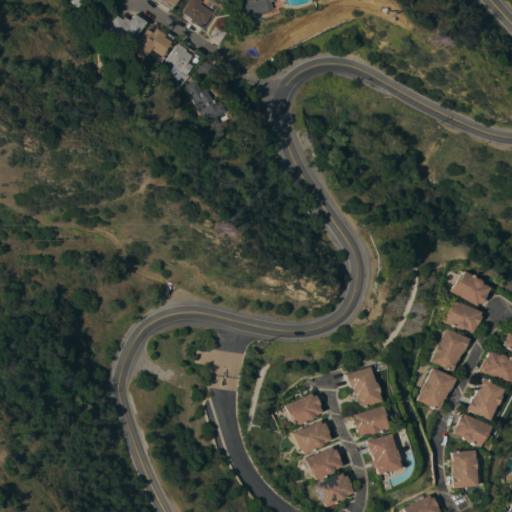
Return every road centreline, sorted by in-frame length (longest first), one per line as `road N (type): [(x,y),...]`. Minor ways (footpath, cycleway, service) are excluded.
road 1 (secondary): [(489,0),(511,29),(502,137),(347,68),(312,70),(289,87),(282,135),(345,252),(347,296),(328,322),(308,330),(185,313),(148,326),(127,350),(119,400),(163,511)]
road 2 (residential): [(492,309),(440,439),(453,511)]
road 3 (residential): [(284,96),(140,0)]
road 4 (residential): [(319,378),(358,467),(349,511)]
road 5 (residential): [(285,511),(245,474),(218,398)]
